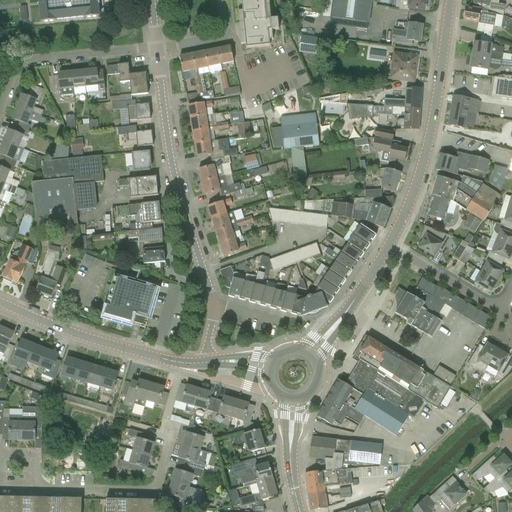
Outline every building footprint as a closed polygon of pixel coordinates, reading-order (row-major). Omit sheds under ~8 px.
[(99,12),(97,0),(38,0),(40,17),(56,16),(56,15),(83,12),(83,13),(99,12)] [(265,0),(241,0),(242,5),(242,12),(243,20),(244,23),(245,38),(246,49),(251,48),(254,48),(270,46),(269,31),(279,30),(278,19),(271,20),(268,20),(265,0)] [(332,0),(329,25),(367,30),(368,23),(369,24),(372,0),(332,0)] [(396,0),(395,8),(399,9),(399,10),(408,11),(409,9),(424,11),(426,2),(427,2),(427,1),(427,0),(396,0)] [(498,0),(474,0),(474,5),(482,6),(481,8),(503,16),(505,6),(498,5),(498,0)] [(487,10),(465,7),(463,21),(501,27),(503,17),(496,15),(487,14),(487,10)] [(392,41),(411,44),(412,41),(420,42),(422,26),(405,23),(404,32),(394,31),(392,41)] [(299,53),(317,55),(319,38),(301,36),(299,53)] [(474,43),(472,56),(502,60),(503,54),(502,54),(503,48),(496,47),(496,46),(474,43)] [(231,47),(218,50),(221,65),(234,62),(231,47)] [(222,70),(220,65),(221,65),(218,50),(205,52),(209,73),(222,70)] [(384,61),(385,53),(370,51),(369,59),(384,61)] [(200,75),(209,73),(205,52),(192,55),(196,70),(197,78),(195,79),(196,86),(202,85),(200,78),(200,75)] [(179,57),(182,73),(189,71),(190,80),(195,79),(197,78),(196,70),(192,55),(179,57)] [(399,81),(405,82),(405,80),(413,82),(414,71),(416,71),(417,65),(415,65),(416,58),(408,57),(409,55),(403,55),(402,56),(393,55),(392,63),(394,63),(393,72),(391,72),(390,79),(399,80),(399,81)] [(501,65),(502,60),(472,56),(471,68),(488,71),(488,69),(493,69),(493,71),(496,71),(497,71),(499,70),(500,68),(501,65)] [(119,96),(119,102),(132,101),(132,96),(148,95),(147,86),(146,75),(146,74),(130,75),(129,65),(129,64),(118,65),(118,66),(106,67),(107,76),(119,75),(120,83),(130,82),(131,95),(119,96)] [(99,92),(105,91),(103,71),(97,72),(97,70),(84,71),(86,87),(86,93),(99,92)] [(71,72),(74,95),(86,94),(85,87),(86,87),(84,71),(71,72)] [(55,93),(60,93),(60,97),(74,95),(71,72),(59,74),(59,76),(53,77),(55,93)] [(511,80),(495,78),(492,97),(511,100),(511,80)] [(239,87),(229,88),(227,80),(221,82),(225,97),(240,95),(239,87)] [(203,94),(203,93),(202,85),(196,86),(198,93),(186,95),(188,103),(202,100),(201,94),(203,94)] [(22,95),(17,107),(41,117),(43,111),(36,109),(39,103),(36,102),(37,101),(39,102),(44,90),(32,86),(29,92),(31,93),(29,98),(22,95)] [(310,86),(302,90),(305,96),(312,92),(310,86)] [(364,91),(366,97),(383,93),(382,87),(364,91)] [(377,102),(377,107),(420,109),(422,89),(412,88),(406,88),(406,99),(393,98),(393,99),(387,99),(386,102),(377,102)] [(213,91),(203,93),(203,94),(201,94),(202,100),(214,98),(213,91)] [(475,115),(478,102),(453,97),(448,126),(465,129),(468,114),(475,115)] [(240,107),(239,100),(230,101),(232,108),(234,108),(235,111),(239,110),(239,107),(240,107)] [(113,111),(120,110),(127,110),(128,122),(137,121),(151,120),(149,104),(136,106),(136,101),(132,101),(119,102),(112,103),(113,111)] [(212,102),(188,106),(190,119),(206,116),(205,109),(213,108),(212,102)] [(401,131),(418,131),(419,130),(420,109),(377,107),(372,106),(357,106),(356,120),(373,117),(373,114),(402,116),(402,113),(405,114),(404,120),(400,120),(397,121),(397,125),(400,127),(401,131)] [(29,120),(39,123),(41,117),(17,107),(12,119),(20,122),(17,128),(28,132),(30,126),(27,125),(29,120)] [(244,123),(242,113),(241,113),(230,115),(231,125),(244,123)] [(284,150),(291,149),(303,148),(319,146),(315,114),(280,118),(281,128),(271,129),(274,150),(284,149),(284,150)] [(74,115),(66,116),(67,130),(75,129),(74,115)] [(206,116),(190,119),(192,132),(213,129),(212,126),(217,125),(216,121),(215,115),(206,116)] [(97,119),(90,121),(92,130),(99,128),(97,119)] [(236,125),(238,138),(251,136),(249,123),(236,125)] [(213,129),(192,132),(194,144),(215,141),(213,132),(221,130),(220,125),(217,125),(212,126),(213,129)] [(137,148),(153,146),(152,131),(137,133),(136,126),(118,128),(118,136),(127,135),(128,142),(137,141),(137,148)] [(3,143),(18,148),(23,136),(26,137),(28,132),(17,128),(15,133),(8,130),(3,143)] [(393,140),(394,133),(376,129),(374,137),(393,140)] [(82,139),(70,141),(72,152),(73,157),(83,156),(82,151),(84,151),(82,139)] [(368,146),(367,139),(354,141),(356,148),(368,146)] [(399,147),(400,144),(391,142),(391,143),(374,139),(372,150),(390,153),(389,158),(405,161),(407,148),(399,147)] [(197,157),(210,155),(211,161),(224,158),(223,150),(220,150),(218,141),(215,141),(194,144),(197,157)] [(0,155),(1,155),(0,157),(0,161),(15,167),(17,161),(19,162),(24,150),(18,148),(3,143),(0,151),(0,155)] [(60,146),(59,158),(67,159),(69,147),(60,146)] [(306,178),(303,148),(291,149),(295,180),(306,178)] [(133,167),(128,168),(129,173),(150,171),(150,170),(149,170),(149,164),(151,164),(150,152),(132,153),(133,167)] [(436,170),(439,171),(457,176),(459,170),(470,173),(471,170),(485,174),(489,161),(457,153),(460,154),(459,160),(456,160),(456,159),(440,155),(440,156),(437,169),(436,169),(436,170)] [(244,158),(248,171),(259,168),(256,155),(244,158)] [(35,167),(43,167),(42,162),(48,162),(48,160),(38,156),(34,161),(35,167)] [(43,167),(44,182),(73,179),(74,185),(94,183),(104,182),(102,156),(48,162),(42,162),(43,167)] [(199,170),(202,182),(217,179),(225,177),(223,169),(222,166),(230,164),(229,157),(224,158),(211,161),(212,166),(199,170)] [(26,171),(15,167),(0,161),(0,181),(5,183),(17,188),(19,182),(12,180),(14,174),(24,177),(26,171)] [(503,186),(505,168),(494,166),(491,185),(503,186)] [(266,167),(260,169),(261,176),(268,174),(266,167)] [(401,173),(396,172),(386,169),(381,169),(378,179),(383,181),(381,187),(385,188),(396,192),(401,173)] [(221,197),(232,194),(245,190),(243,184),(240,185),(239,184),(234,186),(231,175),(225,177),(217,179),(202,182),(205,195),(220,191),(221,197)] [(158,196),(157,177),(118,180),(119,187),(129,186),(130,199),(158,196)] [(461,184),(437,177),(432,196),(450,201),(450,202),(453,203),(465,211),(483,222),(500,196),(482,185),(477,195),(461,184)] [(36,229),(44,228),(78,225),(76,211),(96,209),(94,183),(74,185),(73,179),(44,182),(32,183),(36,229)] [(0,201),(1,202),(8,205),(12,194),(14,195),(17,188),(5,183),(0,181),(0,201)] [(25,191),(17,188),(14,195),(23,198),(25,191)] [(306,196),(313,201),(319,194),(312,189),(306,196)] [(365,191),(366,198),(381,197),(381,190),(365,191)] [(450,201),(432,196),(431,196),(433,197),(433,198),(431,199),(430,201),(431,203),(427,216),(443,221),(443,223),(450,225),(452,216),(446,214),(450,202),(450,201)] [(388,209),(393,197),(381,197),(366,198),(354,199),(353,205),(341,204),(333,203),(331,216),(339,217),(365,221),(383,228),(390,210),(388,209)] [(33,201),(26,198),(24,204),(34,208),(33,201)] [(231,200),(208,207),(212,219),(227,215),(227,214),(224,207),(232,204),(231,200)] [(129,217),(135,216),(136,231),(152,230),(152,223),(161,222),(160,214),(158,214),(158,210),(157,204),(159,204),(159,203),(149,204),(128,206),(129,217)] [(24,211),(15,208),(12,216),(20,220),(24,211)] [(279,210),(272,209),(269,209),(272,221),(278,222),(279,210)] [(511,210),(508,209),(505,220),(501,219),(500,225),(511,229),(511,210)] [(233,212),(227,214),(227,215),(212,219),(216,232),(237,225),(236,222),(233,212)] [(474,233),(481,222),(470,215),(463,226),(474,233)] [(244,219),(236,222),(237,225),(216,232),(220,244),(235,239),(233,234),(239,231),(238,227),(245,224),(244,219)] [(511,232),(511,229),(500,225),(495,223),(493,230),(495,234),(499,236),(496,242),(511,248),(511,235),(511,232)] [(10,225),(5,235),(13,239),(17,228),(10,225)] [(361,225),(354,235),(370,245),(370,244),(369,243),(371,240),(372,241),(376,236),(361,225)] [(419,248),(434,257),(434,258),(438,251),(442,253),(451,238),(452,238),(452,237),(424,226),(423,227),(425,227),(420,239),(423,240),(419,248)] [(152,230),(136,231),(128,232),(128,239),(138,238),(140,257),(143,257),(144,265),(165,263),(164,248),(154,249),(154,244),(161,243),(161,240),(163,240),(162,229),(152,230)] [(354,235),(348,243),(364,254),(364,253),(363,252),(365,249),(366,250),(370,245),(354,235)] [(237,246),(235,239),(220,244),(224,257),(246,249),(245,244),(237,246)] [(459,262),(468,247),(469,244),(462,241),(452,258),(459,262)] [(511,248),(496,242),(492,253),(489,252),(487,257),(499,263),(500,262),(502,257),(509,260),(510,258),(511,258),(511,257),(511,248)] [(311,245),(315,256),(320,254),(316,243),(311,245)] [(348,243),(342,253),(357,263),(358,262),(356,261),(359,258),(360,259),(364,254),(348,243)] [(13,280),(18,282),(27,263),(32,265),(38,252),(22,245),(19,251),(15,252),(13,254),(12,256),(11,256),(9,259),(10,259),(10,260),(10,261),(3,277),(4,278),(3,280),(11,283),(13,280)] [(309,258),(311,257),(315,256),(311,245),(305,247),(309,258)] [(56,266),(60,249),(50,246),(43,272),(45,273),(44,280),(42,279),(36,292),(44,295),(44,296),(49,298),(49,297),(51,298),(56,285),(62,287),(69,270),(56,266)] [(305,247),(299,249),(303,260),(309,258),(305,247)] [(474,250),(468,247),(459,262),(465,265),(474,250)] [(297,263),(303,260),(299,249),(293,251),(297,263)] [(336,261),(352,272),(352,271),(350,270),(353,267),(354,268),(357,263),(342,253),(339,256),(328,249),(324,254),(333,260),(336,261)] [(291,252),(286,254),(290,265),(295,263),(291,252)] [(286,254),(280,256),(284,267),(290,265),(286,254)] [(280,256),(274,258),(278,269),(284,267),(280,256)] [(496,268),(499,263),(487,257),(484,261),(487,263),(481,273),(500,284),(502,281),(503,279),(503,277),(502,276),(502,275),(502,274),(503,272),(496,268)] [(272,271),(278,269),(274,258),(269,260),(272,271)] [(348,277),(352,272),(336,261),(330,270),(346,281),(346,280),(344,279),(347,276),(348,277)] [(235,297),(239,298),(243,281),(233,279),(234,276),(233,273),(231,267),(220,271),(226,288),(230,289),(228,297),(234,299),(235,297)] [(320,275),(319,276),(340,290),(340,289),(338,288),(341,285),(342,286),(346,281),(330,270),(329,271),(324,267),(319,275),(320,275)] [(159,285),(158,285),(138,280),(139,277),(118,271),(116,276),(111,296),(108,296),(106,306),(104,305),(101,317),(133,326),(135,320),(142,322),(143,318),(149,320),(158,288),(159,285)] [(256,277),(255,280),(249,301),(249,303),(255,304),(256,303),(259,304),(264,287),(261,286),(264,275),(257,273),(256,277)] [(499,287),(500,284),(481,273),(475,283),(483,288),(483,289),(484,290),(484,289),(491,292),(492,290),(493,290),(494,290),(496,289),(497,288),(499,287)] [(245,300),(249,301),(255,280),(256,277),(250,275),(250,276),(246,274),(243,282),(243,281),(239,298),(238,300),(245,302),(245,300)] [(340,290),(319,276),(313,285),(318,288),(333,299),(334,298),(332,297),(335,294),(336,295),(340,290)] [(300,279),(298,289),(306,291),(303,280),(300,279)] [(444,305),(452,309),(458,298),(438,287),(438,288),(422,279),(411,296),(398,288),(394,295),(397,297),(396,298),(398,305),(399,306),(395,314),(408,321),(406,324),(411,327),(411,326),(432,339),(445,317),(439,314),(444,305)] [(274,290),(270,307),(269,308),(276,310),(276,308),(280,309),(287,286),(276,283),(276,286),(274,290)] [(287,286),(280,309),(280,311),(286,313),(287,311),(291,312),(296,296),(297,289),(287,286)] [(270,307),(274,290),(265,288),(264,287),(259,304),(259,306),(266,307),(266,305),(270,307)] [(311,297),(326,307),(327,308),(328,307),(326,306),(329,303),(330,304),(333,299),(318,288),(311,297)] [(296,296),(291,312),(290,314),(297,316),(297,314),(301,315),(306,299),(296,296)] [(320,311),(324,309),(326,307),(311,297),(309,296),(307,297),(306,299),(301,315),(301,317),(302,317),(302,315),(305,316),(309,315),(311,315),(314,314),(316,314),(320,311)] [(478,326),(485,330),(486,328),(487,326),(492,319),(490,318),(485,315),(478,326)] [(0,352),(3,354),(7,348),(14,334),(0,328),(0,352)] [(357,358),(363,362),(379,372),(377,374),(384,378),(385,376),(425,402),(425,401),(438,409),(450,388),(407,361),(368,338),(359,353),(360,353),(357,358)] [(27,363),(34,346),(22,341),(15,357),(12,364),(18,366),(21,361),(27,363)] [(467,365),(483,374),(488,366),(499,347),(497,345),(495,345),(493,345),(491,345),(490,345),(490,346),(487,344),(483,351),(477,348),(467,365)] [(39,368),(46,351),(34,346),(27,363),(39,368)] [(499,347),(488,366),(483,374),(484,374),(494,379),(496,375),(502,379),(510,367),(504,363),(508,357),(505,355),(506,354),(505,354),(505,352),(504,350),(502,349),(499,347)] [(42,376),(55,380),(60,364),(56,362),(58,355),(46,351),(39,368),(37,374),(42,376)] [(75,380),(80,363),(67,359),(62,376),(75,380)] [(351,373),(356,362),(351,360),(346,370),(351,373)] [(363,362),(358,370),(347,387),(362,397),(366,390),(396,408),(409,416),(409,417),(414,420),(425,402),(385,376),(384,378),(377,374),(379,372),(363,362)] [(92,366),(80,363),(75,380),(87,383),(92,366)] [(100,387),(105,370),(92,366),(87,383),(100,387)] [(456,377),(439,367),(434,375),(450,385),(456,377)] [(113,391),(118,374),(105,370),(100,387),(113,391)] [(19,384),(21,378),(9,374),(8,380),(19,384)] [(133,379),(128,396),(126,403),(132,405),(132,404),(145,408),(146,402),(147,402),(152,384),(139,381),(138,385),(132,383),(133,379)] [(33,383),(25,380),(23,386),(31,389),(33,383)] [(337,382),(328,399),(362,419),(364,416),(355,410),(362,397),(347,387),(338,381),(337,382)] [(33,383),(31,389),(50,396),(52,390),(33,383)] [(147,402),(154,404),(165,407),(169,394),(163,393),(164,388),(152,384),(147,402)] [(194,407),(200,390),(187,386),(185,391),(180,389),(181,385),(180,385),(175,402),(186,405),(185,410),(186,412),(192,413),(194,407)] [(213,413),(217,400),(210,398),(212,393),(200,390),(194,407),(213,413)] [(355,410),(364,416),(396,437),(409,417),(409,416),(396,408),(366,390),(362,397),(355,410)] [(471,398),(476,401),(481,393),(476,390),(471,398)] [(38,401),(40,395),(33,392),(30,399),(38,401)] [(56,398),(68,402),(70,396),(58,392),(56,398)] [(83,400),(70,396),(68,402),(81,405),(83,400)] [(222,402),(217,400),(213,413),(231,418),(237,401),(224,397),(222,402)] [(328,399),(324,405),(346,417),(359,425),(362,419),(328,399)] [(95,403),(83,400),(81,405),(93,409),(95,403)] [(254,411),(253,411),(248,409),(249,404),(237,401),(231,418),(250,424),(254,411)] [(114,409),(95,403),(93,409),(112,415),(114,409)] [(318,416),(317,417),(332,425),(334,422),(341,426),(346,417),(324,405),(318,416)] [(180,423),(182,418),(172,415),(170,420),(180,423)] [(4,424),(3,424),(2,440),(3,440),(3,436),(9,436),(9,441),(22,441),(23,417),(10,416),(10,418),(4,418),(4,424)] [(23,417),(22,441),(35,441),(35,436),(42,437),(42,417),(23,417)] [(75,434),(90,437),(93,428),(78,424),(75,434)] [(205,432),(189,427),(189,428),(193,429),(191,435),(186,433),(183,446),(208,453),(200,451),(205,432)] [(133,451),(150,456),(154,444),(149,442),(151,436),(129,430),(127,436),(136,439),(133,451)] [(259,431),(250,434),(245,435),(246,441),(240,443),(243,455),(264,449),(264,448),(259,431)] [(324,461),(326,471),(341,469),(342,464),(356,466),(356,462),(379,465),(382,446),(312,438),(312,439),(310,450),(309,458),(324,461)] [(208,453),(183,446),(179,458),(184,460),(182,465),(178,464),(203,472),(205,465),(204,465),(208,453)] [(139,478),(140,474),(144,475),(140,473),(142,468),(147,469),(150,456),(133,451),(129,463),(120,460),(118,467),(134,472),(133,476),(139,478)] [(490,474),(494,480),(495,480),(504,472),(511,465),(503,456),(496,463),(491,458),(471,477),(475,482),(490,474)] [(243,488),(257,484),(256,481),(272,477),(269,463),(255,467),(256,468),(255,468),(257,475),(254,475),(252,468),(239,472),(240,477),(243,488)] [(203,472),(178,464),(178,465),(182,466),(180,472),(175,470),(172,483),(197,490),(189,488),(193,475),(201,478),(203,472)] [(344,469),(341,469),(326,471),(322,472),(322,471),(305,474),(308,498),(316,497),(315,494),(324,493),(324,490),(324,488),(352,484),(350,468),(344,469)] [(495,480),(494,480),(483,490),(487,495),(502,488),(507,494),(511,489),(511,472),(508,476),(504,472),(495,480)] [(261,501),(262,501),(278,496),(276,490),(277,490),(276,487),(275,487),(272,477),(256,481),(257,484),(260,494),(240,499),(237,490),(230,492),(234,507),(240,505),(241,508),(251,505),(252,508),(263,505),(261,501)] [(171,503),(166,501),(164,508),(176,509),(176,505),(184,507),(184,506),(192,509),(197,490),(172,483),(168,495),(173,497),(171,503)] [(429,498),(434,504),(441,501),(449,510),(454,505),(455,505),(466,495),(456,484),(450,489),(445,484),(429,498)] [(325,495),(335,494),(334,489),(324,490),(324,493),(315,494),(316,497),(308,498),(310,511),(327,508),(325,495)] [(3,498),(2,511),(12,511),(13,498),(12,498),(3,498)] [(13,498),(12,511),(22,511),(22,498),(22,499),(13,498)] [(23,498),(22,498),(22,511),(31,511),(32,498),(32,499),(23,499),(23,498)] [(33,498),(32,498),(31,511),(41,511),(42,498),(41,498),(41,499),(33,499),(33,498)] [(42,498),(41,511),(51,511),(52,499),(51,499),(42,499),(42,498)] [(52,499),(51,511),(60,511),(61,499),(52,499)] [(62,499),(61,499),(60,511),(70,511),(71,499),(71,500),(62,499)] [(72,499),(71,499),(70,511),(81,511),(82,499),(81,499),(81,500),(72,500),(72,499)] [(105,511),(116,511),(117,500),(116,500),(116,501),(107,500),(106,500),(105,511)] [(117,500),(116,511),(126,511),(126,500),(126,501),(117,501),(117,500)] [(126,500),(126,511),(135,511),(136,500),(135,500),(135,501),(127,501),(127,500),(126,500)] [(136,500),(135,511),(145,511),(145,501),(136,501),(136,500)] [(413,511),(430,511),(422,500),(412,511),(413,511)] [(146,501),(145,501),(145,511),(155,511),(156,501),(155,501),(146,501)] [(382,511),(379,501),(360,507),(345,511),(382,511)]
